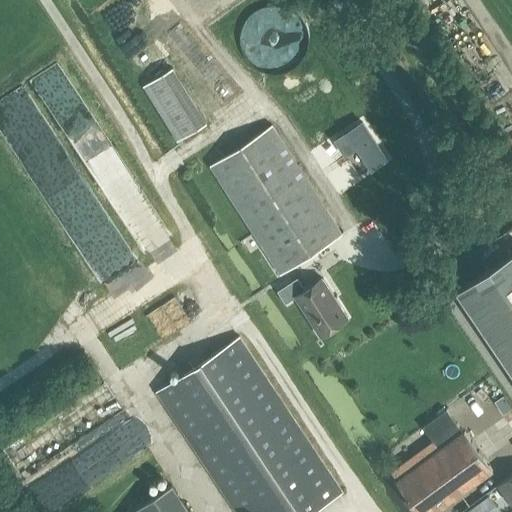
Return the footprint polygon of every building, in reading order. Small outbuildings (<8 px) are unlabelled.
[(307,38),(307,37),(306,31),(304,24),(301,18),(297,12),(292,8),(285,4),(279,1),(270,0),(265,1),(257,2),(250,6),(244,11),(239,16),(236,23),(234,29),(233,37),(233,44),(235,50),(238,56),(242,62),(247,67),(254,71),(261,73),(267,74),(275,74),(282,72),(288,69),(294,65),(299,60),(303,53),(306,45),(307,38)] [(146,85),(180,139),(208,122),(174,67),(146,85)] [(363,121),(336,139),(346,154),(358,146),(372,168),(387,158),(363,121)] [(212,164),(282,271),(343,232),(273,125),(212,164)] [(511,251),(458,288),(511,368),(511,251)] [(279,288),(288,301),(297,295),(323,334),(350,316),(324,276),(307,287),(299,275),(279,288)] [(313,511),(344,491),(241,335),(159,389),(239,511),(313,511)] [(503,395),(494,401),(503,413),(511,407),(503,395)] [(447,408),(423,426),(434,440),(440,448),(464,431),(447,408)] [(398,479),(421,511),(433,511),(494,469),(466,429),(464,431),(398,479)] [(511,473),(499,483),(511,500),(511,473)] [(130,511),(192,511),(174,484),(130,511)] [(478,503),(466,511),(484,511),(485,511),(478,503)]
